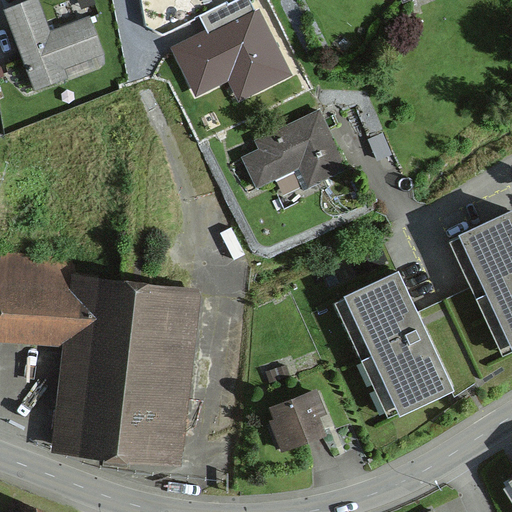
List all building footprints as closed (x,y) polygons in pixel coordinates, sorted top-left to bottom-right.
[(386,0),(390,9),(411,0),(386,0)] [(2,16),(32,99),(109,72),(91,21),(48,36),(37,4),(2,16)] [(257,9),(176,47),(196,89),(230,72),(241,93),(287,71),(257,9)] [(345,171),(321,118),(275,137),(280,146),(240,163),(254,195),(301,173),(308,185),(345,171)] [(511,342),(511,203),(511,202),(452,230),(507,345),(511,342)] [(177,460),(193,291),(75,280),(77,258),(1,250),(0,260),(0,342),(59,348),(50,448),(177,460)] [(454,382),(401,265),(335,295),(388,412),(454,382)] [(250,415),(267,460),(312,443),(304,421),(312,418),(303,395),(250,415)]
